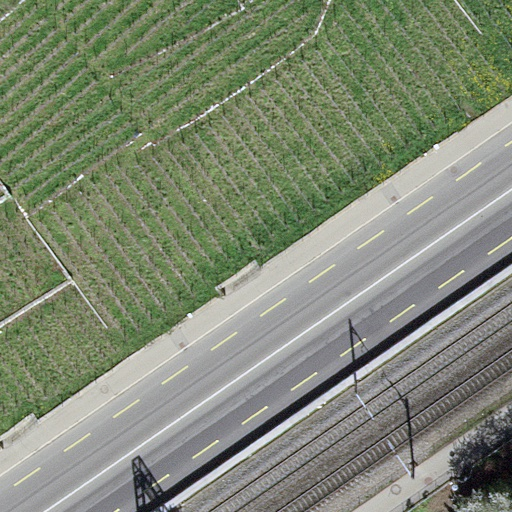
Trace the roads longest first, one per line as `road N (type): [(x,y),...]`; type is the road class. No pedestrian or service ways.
road 1 (primary): [(511,190),(42,511)]
road 2 (residential): [(511,421),(381,511)]
